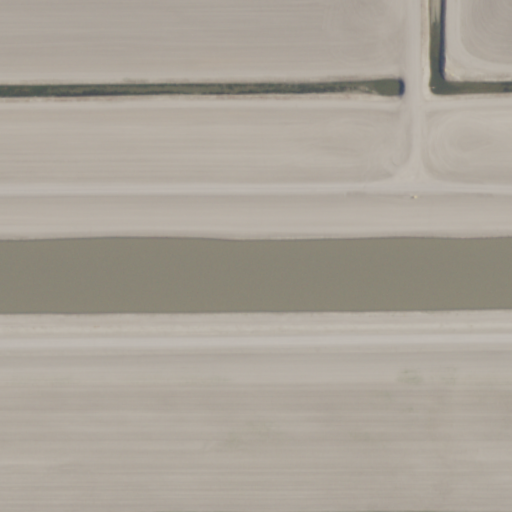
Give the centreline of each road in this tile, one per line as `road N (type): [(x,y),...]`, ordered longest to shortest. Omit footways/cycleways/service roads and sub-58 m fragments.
road 1 (track): [(0,326),(511,322)]
road 2 (track): [(0,189),(511,189)]
road 3 (track): [(423,185),(419,0)]
